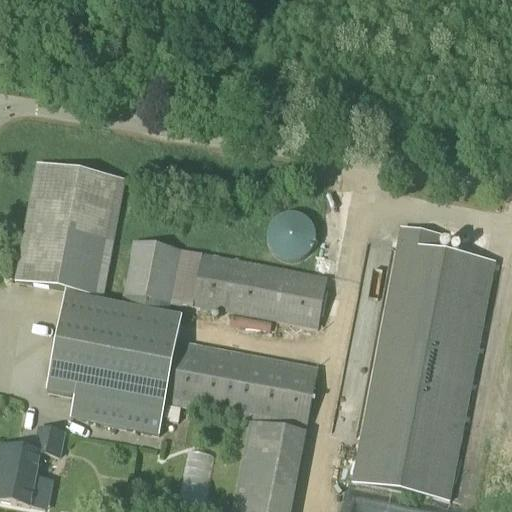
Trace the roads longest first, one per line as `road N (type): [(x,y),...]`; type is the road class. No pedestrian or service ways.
road 1 (unclassified): [(511,191),(114,120)]
road 2 (unclassified): [(114,120),(234,0)]
